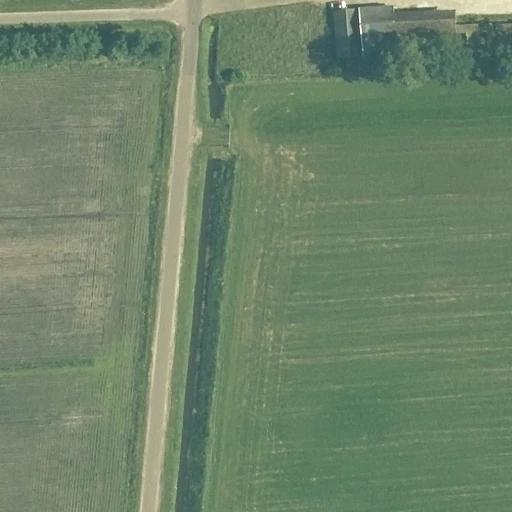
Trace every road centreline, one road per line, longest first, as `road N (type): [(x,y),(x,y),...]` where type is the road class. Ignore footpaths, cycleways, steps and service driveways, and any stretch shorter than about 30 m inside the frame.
road 1 (unclassified): [(147,511),(192,13)]
road 2 (unclassified): [(0,20),(192,13)]
